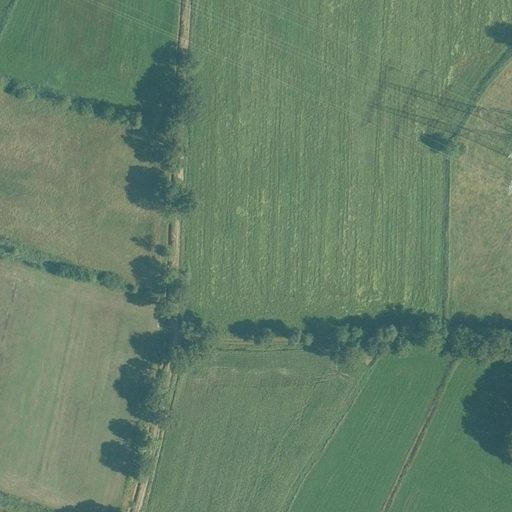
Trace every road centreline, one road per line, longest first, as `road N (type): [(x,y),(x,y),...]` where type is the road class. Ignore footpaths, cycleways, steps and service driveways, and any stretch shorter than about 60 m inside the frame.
road 1 (track): [(187,0),(175,339)]
road 2 (track): [(175,339),(511,339)]
road 3 (track): [(139,511),(175,339)]
